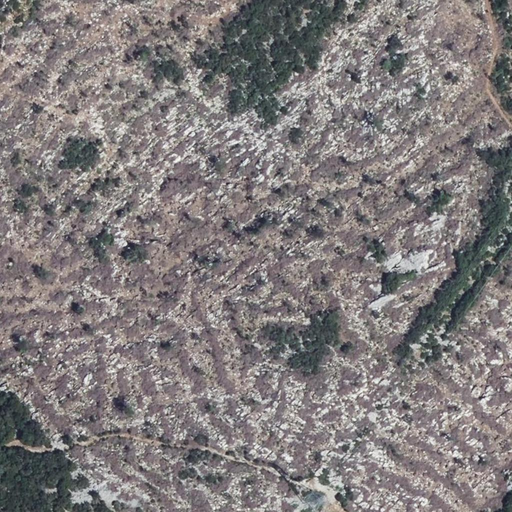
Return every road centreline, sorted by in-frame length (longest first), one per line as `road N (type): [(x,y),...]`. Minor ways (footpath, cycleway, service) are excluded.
road 1 (track): [(0,447),(50,451),(127,436),(250,459),(286,480),(322,487)]
road 2 (track): [(511,125),(488,92),(499,43),(486,0)]
